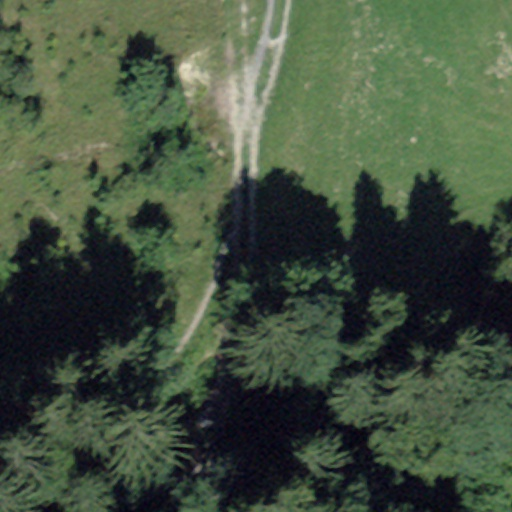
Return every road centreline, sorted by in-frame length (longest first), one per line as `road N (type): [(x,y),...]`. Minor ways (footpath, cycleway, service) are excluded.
road 1 (track): [(240,242),(235,365),(210,511)]
road 2 (track): [(276,0),(240,242)]
